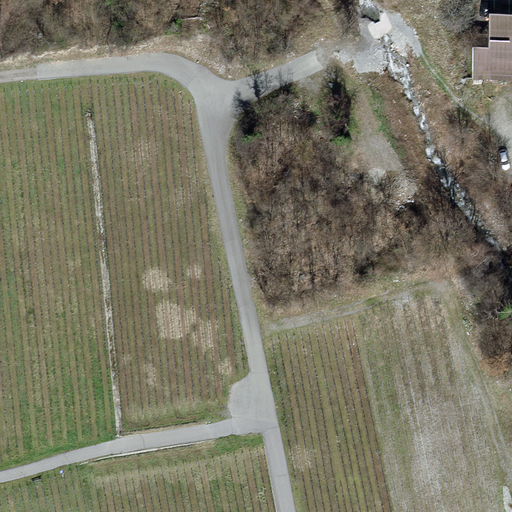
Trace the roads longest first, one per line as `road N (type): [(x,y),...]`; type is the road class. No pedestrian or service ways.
road 1 (unclassified): [(267,421),(208,97)]
road 2 (unclassified): [(0,476),(267,421)]
road 3 (unclassified): [(35,72),(156,61),(187,72),(208,97)]
road 4 (unclassified): [(208,97),(326,58)]
